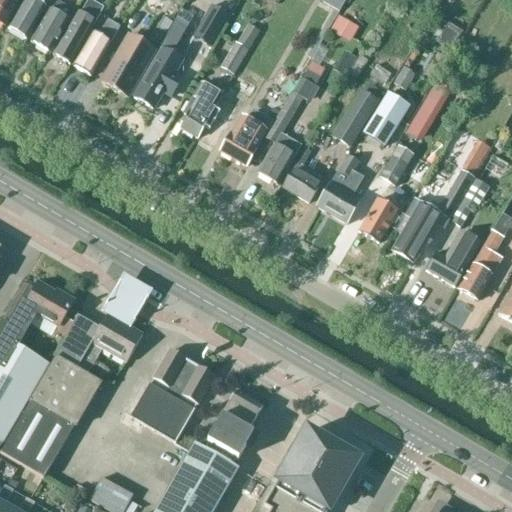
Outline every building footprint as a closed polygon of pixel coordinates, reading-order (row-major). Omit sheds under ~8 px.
[(0,0),(0,24),(6,28),(21,1),(22,0),(0,0)] [(27,41),(46,8),(50,0),(36,0),(36,1),(32,0),(27,0),(9,30),(27,41)] [(324,0),(323,3),(331,9),(336,0),(324,0)] [(71,66),(96,24),(104,10),(89,1),(81,15),(72,31),(69,30),(54,56),(71,66)] [(50,54),(70,22),(75,12),(58,3),(52,11),(50,10),(31,43),(50,54)] [(216,10),(211,21),(204,17),(189,46),(207,56),(229,17),(216,10)] [(163,50),(133,99),(153,111),(163,94),(171,98),(183,79),(177,75),(185,62),(172,55),(179,44),(181,40),(185,32),(193,18),(181,11),(173,25),(160,48),(163,50)] [(340,19),(334,29),(352,40),(358,29),(340,19)] [(91,78),(118,33),(120,29),(108,22),(99,37),(93,34),(74,67),(91,78)] [(144,74),(155,54),(128,39),(117,58),(116,58),(101,85),(128,100),(143,73),(144,74)] [(236,44),(221,69),(234,77),(249,51),(236,44)] [(368,82),(382,92),(391,76),(377,67),(368,82)] [(350,70),(347,75),(355,80),(358,75),(350,70)] [(405,93),(415,77),(403,70),(393,86),(405,93)] [(301,81),(314,88),(319,80),(306,72),(301,81)] [(306,102),(314,88),(301,81),(293,94),(303,100),(306,102)] [(197,140),(223,97),(202,84),(184,115),(189,118),(181,130),(197,140)] [(360,92),(332,138),(350,149),(378,103),(360,92)] [(276,122),(274,127),(283,133),(297,109),(303,100),(293,94),(290,100),(276,122)] [(408,110),(387,97),(362,136),(383,149),(408,110)] [(426,100),(416,117),(431,126),(441,109),(426,100)] [(230,135),(220,153),(246,169),(257,150),(265,137),(268,132),(273,124),(253,113),(248,121),(242,117),(239,121),(231,135),(230,135)] [(275,147),(259,175),(278,186),(295,158),(301,147),(285,137),(285,138),(281,136),(275,147)] [(508,141),(501,137),(495,148),(501,152),(508,141)] [(394,189),(407,167),(413,157),(397,147),(379,181),(381,182),(394,189)] [(298,164),(283,189),(289,193),(309,205),(324,179),(302,167),(307,159),(310,160),(313,155),(306,150),(298,164)] [(351,180),(359,164),(346,157),(338,173),(351,180)] [(449,224),(475,181),(475,180),(461,172),(436,216),(449,224)] [(361,201),(353,196),(358,187),(337,174),(331,183),(325,193),(316,209),(347,227),(361,201)] [(474,217),(487,193),(490,189),(475,181),(449,224),(461,230),(470,215),(474,217)] [(405,216),(399,213),(378,201),(359,234),(379,245),(389,228),(396,232),(405,216)] [(413,265),(432,232),(420,226),(425,217),(410,208),(405,216),(396,232),(403,236),(393,253),(413,265)] [(503,261),(494,256),(503,240),(492,233),(480,254),(473,266),(459,292),(478,302),(486,289),(493,278),(503,261)] [(455,289),(480,245),(461,234),(446,259),(437,254),(426,273),(455,289)] [(153,287),(123,270),(100,310),(130,327),(153,287)] [(72,324),(64,319),(73,304),(56,294),(55,297),(37,287),(34,292),(24,286),(0,327),(0,447),(47,367),(15,349),(35,316),(57,329),(55,332),(64,337),(72,324)] [(499,316),(498,317),(511,325),(511,296),(500,317),(499,316)] [(88,377),(102,351),(125,365),(141,337),(107,317),(99,331),(77,318),(73,324),(72,324),(64,337),(65,338),(52,360),(54,361),(22,416),(23,416),(1,455),(44,480),(74,429),(77,430),(102,385),(88,377)] [(179,440),(181,437),(179,436),(213,378),(169,353),(130,419),(174,445),(178,439),(179,440)] [(249,432),(264,408),(237,392),(206,445),(208,446),(205,452),(195,446),(163,501),(156,511),(214,511),(238,470),(232,467),(236,460),(239,462),(254,435),(249,432)] [(328,511),(357,463),(306,434),(264,508),(270,511),(328,511)] [(134,511),(137,508),(130,504),(133,497),(102,480),(89,503),(106,511),(134,511)] [(12,483),(8,490),(9,491),(13,493),(17,486),(12,483)] [(0,504),(0,505),(0,511),(12,511),(4,507),(13,493),(9,491),(8,490),(5,489),(0,496),(0,504)] [(30,511),(34,505),(30,503),(26,501),(19,511),(30,511)] [(94,511),(96,510),(84,503),(82,507),(78,511),(94,511)] [(454,511),(437,503),(431,511),(454,511)]
